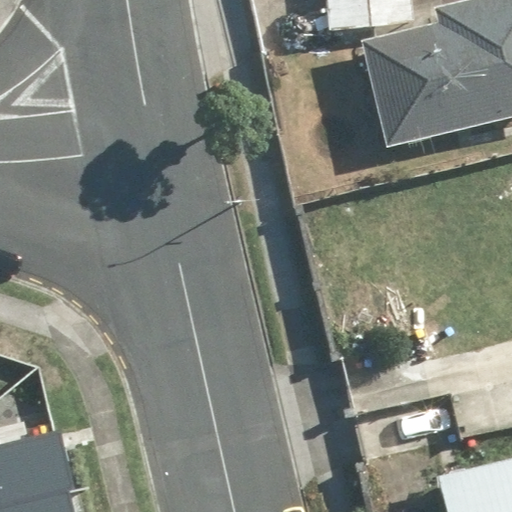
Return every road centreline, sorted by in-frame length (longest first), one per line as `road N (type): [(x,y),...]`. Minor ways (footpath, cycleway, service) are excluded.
road 1 (residential): [(151,140),(234,511)]
road 2 (residential): [(151,140),(0,162)]
road 3 (residential): [(128,0),(151,140)]
